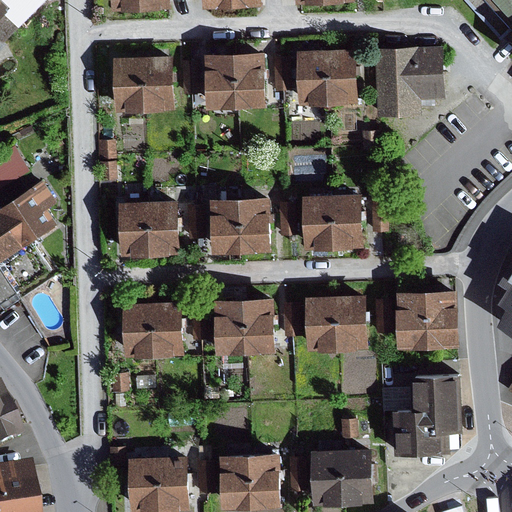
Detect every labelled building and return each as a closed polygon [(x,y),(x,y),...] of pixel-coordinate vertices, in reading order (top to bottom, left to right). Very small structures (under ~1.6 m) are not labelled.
[(0,0),(0,20),(20,0),(0,0)] [(109,0),(110,12),(171,10),(170,0),(109,0)] [(202,0),(203,11),(262,9),(261,0),(202,0)] [(511,31),(511,0),(462,0),(500,41),(511,31)] [(375,50),(378,118),(422,117),(421,101),(445,100),(443,48),(375,50)] [(357,50),(296,52),(298,106),(359,104),(357,50)] [(265,54),(204,56),(206,110),(267,108),(265,54)] [(173,56),(112,58),(114,112),(175,110),(173,56)] [(291,56),(275,57),(276,91),(292,91),(291,56)] [(200,60),(183,60),(184,95),(201,94),(200,60)] [(380,150),(379,131),(363,131),(364,151),(380,150)] [(116,160),(115,140),(99,141),(100,161),(116,160)] [(0,189),(30,172),(15,146),(0,154),(0,189)] [(117,182),(116,162),(100,163),(101,183),(117,182)] [(42,181),(0,210),(0,305),(0,306),(48,273),(29,246),(58,226),(47,211),(57,204),(42,181)] [(362,196),(301,198),(303,252),(364,250),(362,196)] [(389,197),(372,198),(373,232),(390,232),(389,197)] [(269,200),(209,202),(210,255),(271,253),(269,200)] [(297,201),(280,202),(281,236),(298,236),(297,201)] [(178,202),(118,204),(119,258),(180,256),(178,202)] [(205,205),(188,205),(189,240),(206,239),(205,205)] [(511,262),(498,286),(507,292),(497,306),(506,312),(497,328),(511,338),(511,383),(508,390),(511,393),(511,262)] [(457,294),(396,296),(398,349),(459,347),(457,294)] [(366,296),(305,298),(307,352),(368,350),(366,296)] [(274,300),(213,302),(215,356),(276,354),(274,300)] [(300,302),(284,302),(285,336),(301,336),(300,302)] [(392,302),(376,303),(377,337),(394,337),(392,302)] [(183,303),(122,306),(124,359),(185,357),(183,303)] [(209,306),(192,306),(193,341),(210,340),(209,306)] [(129,393),(128,373),(113,374),(113,393),(129,393)] [(461,376),(409,378),(411,413),(392,414),(394,457),(449,455),(449,436),(463,436),(461,376)] [(0,448),(20,439),(0,394),(0,448)] [(358,419),(342,420),(343,439),(359,438),(358,419)] [(127,466),(126,447),(110,448),(111,467),(127,466)] [(372,450),(311,452),(313,506),(374,504),(372,450)] [(280,456),(219,458),(221,511),(282,509),(280,456)] [(188,457),(127,459),(129,511),(158,511),(190,511),(188,457)] [(305,457),(289,458),(290,492),(307,491),(305,457)] [(215,460),(198,461),(199,495),(216,495),(215,460)] [(0,511),(34,511),(27,465),(0,469),(0,511)]
